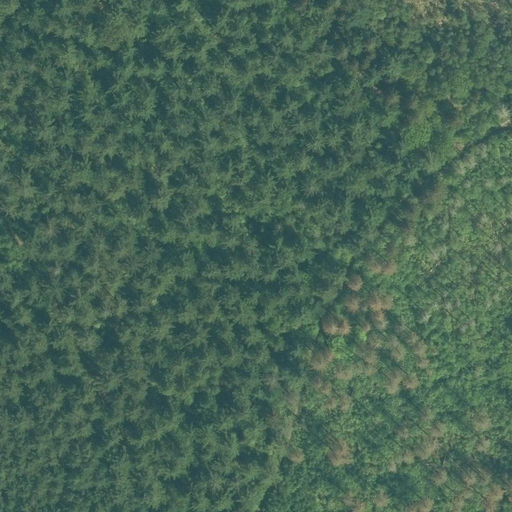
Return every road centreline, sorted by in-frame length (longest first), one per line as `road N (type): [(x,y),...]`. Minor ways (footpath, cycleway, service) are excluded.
road 1 (track): [(458,150),(380,209),(349,257),(309,351),(261,511)]
road 2 (track): [(0,198),(96,371),(154,511)]
road 3 (track): [(458,150),(331,52),(291,0)]
